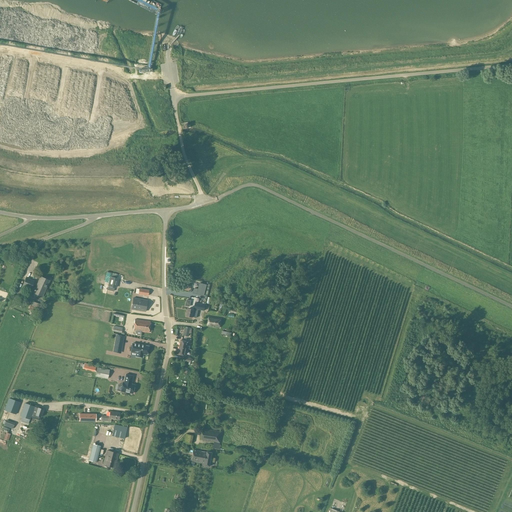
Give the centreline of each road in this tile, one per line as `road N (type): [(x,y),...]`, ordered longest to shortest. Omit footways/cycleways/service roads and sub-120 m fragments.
road 1 (unclassified): [(511,64),(173,97)]
road 2 (unclassified): [(511,306),(258,185),(205,202)]
road 3 (unclassified): [(132,511),(170,339),(165,210)]
road 4 (unclassified): [(165,210),(0,213)]
